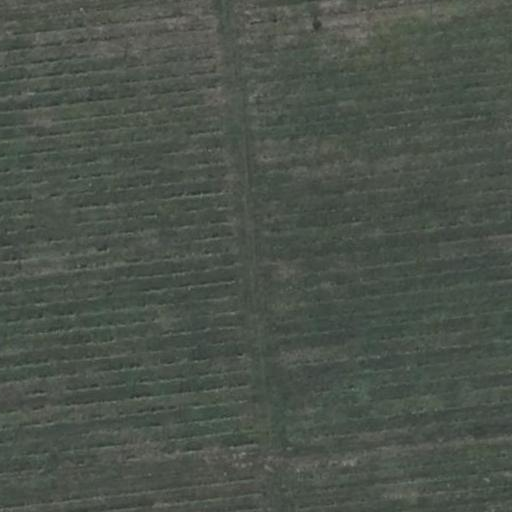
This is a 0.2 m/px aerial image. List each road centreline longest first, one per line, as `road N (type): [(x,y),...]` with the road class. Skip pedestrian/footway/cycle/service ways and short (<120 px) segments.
road 1 (track): [(511,445),(0,502)]
road 2 (track): [(276,511),(232,0)]
